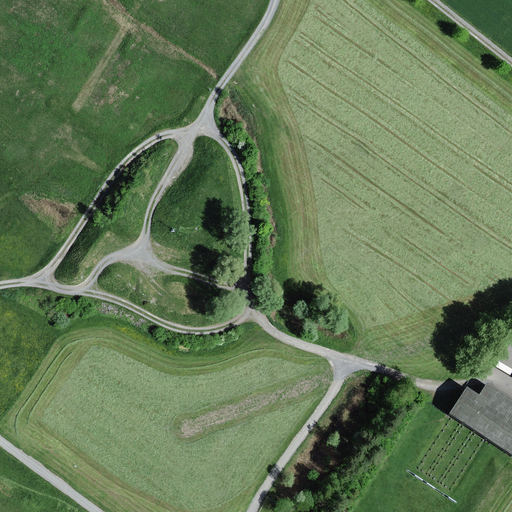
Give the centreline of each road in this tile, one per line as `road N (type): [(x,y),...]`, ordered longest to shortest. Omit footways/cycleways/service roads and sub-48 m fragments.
road 1 (track): [(204,116),(234,149),(254,313),(277,333),(446,387),(511,371)]
road 2 (track): [(0,287),(36,279),(77,293),(106,263),(143,259),(150,216),(274,0)]
road 3 (track): [(36,279),(137,153),(174,134),(192,136)]
road 4 (track): [(77,293),(200,331),(254,313)]
road 5 (track): [(254,511),(352,361)]
road 6 (track): [(0,439),(97,511)]
